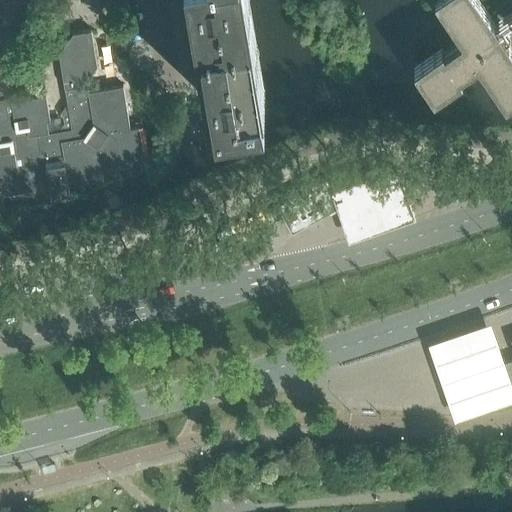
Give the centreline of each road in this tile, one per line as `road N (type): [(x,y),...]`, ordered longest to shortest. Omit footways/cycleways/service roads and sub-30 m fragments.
road 1 (secondary): [(0,445),(305,362),(511,292)]
road 2 (secondary): [(511,202),(383,246),(0,330)]
